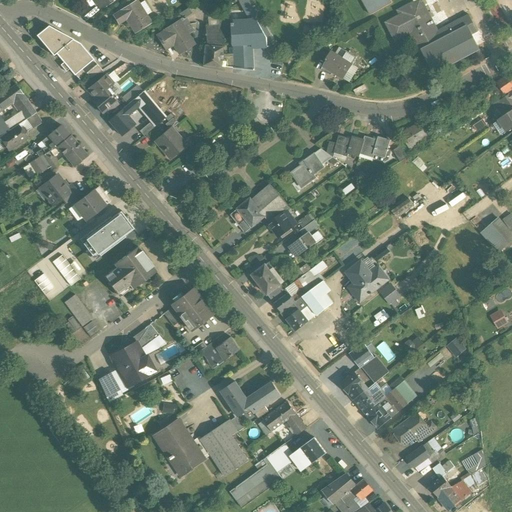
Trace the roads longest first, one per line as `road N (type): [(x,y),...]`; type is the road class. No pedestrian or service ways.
road 1 (residential): [(511,58),(417,106),(385,111),(138,58),(35,8),(0,19)]
road 2 (primary): [(417,511),(203,263)]
road 3 (primary): [(203,263),(0,27)]
road 4 (residential): [(203,263),(73,355)]
